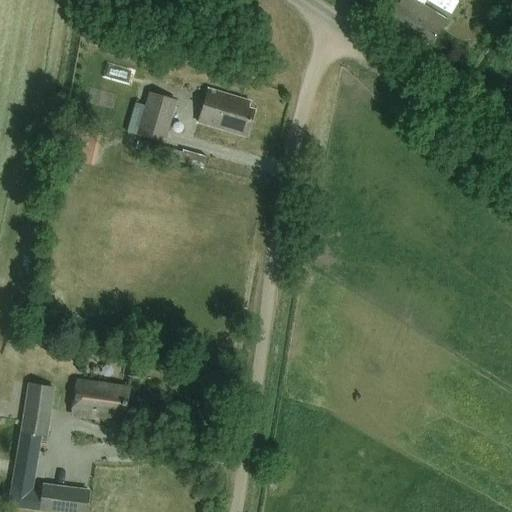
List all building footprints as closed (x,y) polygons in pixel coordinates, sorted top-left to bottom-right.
[(403,0),(385,30),(421,50),(424,45),(430,47),(444,22),(419,8),(423,2),(447,17),(455,4),(448,0),(411,0),(410,3),(404,0),(403,0)] [(243,138),(250,111),(244,109),(246,103),(206,92),(197,125),(243,138)] [(148,94),(136,138),(165,145),(177,102),(148,94)] [(93,167),(101,134),(81,129),(73,163),(93,167)] [(181,154),(142,143),(139,157),(178,167),(181,154)] [(121,415),(126,389),(76,380),(70,414),(115,423),(117,414),(121,415)] [(43,485),(42,492),(33,491),(41,440),(47,441),(55,390),(27,386),(8,508),(34,511),(85,511),(88,492),(43,485)]
